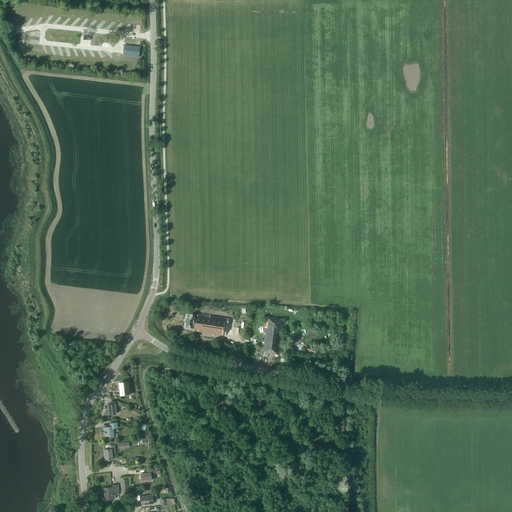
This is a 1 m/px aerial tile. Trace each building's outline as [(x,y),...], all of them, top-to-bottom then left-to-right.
[(139,57),(140,47),(124,45),(123,55),(139,57)] [(217,337),(217,334),(225,336),(228,318),(198,314),(197,316),(193,316),(187,315),(185,327),(191,328),(197,329),(197,331),(214,334),(213,337),(217,337)] [(261,352),(280,354),(283,319),(265,317),(261,352)] [(308,346),(306,350),(315,355),(319,348),(315,345),(313,349),(308,346)] [(129,390),(128,382),(119,383),(121,395),(129,394),(132,394),(132,390),(129,390)] [(111,402),(111,404),(107,404),(108,411),(105,411),(106,418),(109,418),(109,415),(116,414),(115,404),(122,407),(123,404),(116,400),(115,401),(111,402)] [(118,428),(117,422),(111,423),(111,426),(104,427),(105,436),(114,435),(113,428),(118,428)] [(115,453),(115,451),(114,445),(110,445),(110,449),(104,450),(105,461),(113,460),(112,454),(115,453)] [(152,480),(151,473),(141,474),(141,481),(152,480)] [(118,492),(119,492),(118,484),(114,485),(114,487),(104,488),(105,500),(114,499),(114,494),(118,494),(118,492)] [(152,495),(141,496),(141,505),(153,503),(152,495)]
